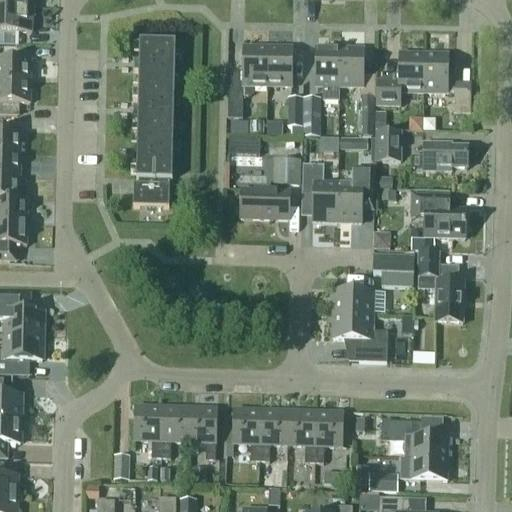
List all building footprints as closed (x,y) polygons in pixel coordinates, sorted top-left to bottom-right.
[(0,0),(0,9),(32,11),(32,0),(0,0)] [(0,9),(0,46),(16,47),(16,35),(31,35),(32,11),(0,9)] [(172,182),(175,44),(139,43),(139,62),(134,62),(134,72),(139,72),(138,107),(133,107),(133,118),(137,118),(137,153),(132,153),(132,163),(136,163),(136,182),(139,182),(139,187),(133,187),(133,210),(168,211),(169,182),(172,182)] [(254,88),(267,89),(268,51),(243,51),(242,93),(243,93),(243,99),(249,100),(254,94),(254,88)] [(268,51),(267,89),(292,89),(292,52),(268,51)] [(325,104),(339,104),(339,90),(340,53),(318,52),(317,89),(325,90),(325,104)] [(340,53),(339,90),(361,90),(362,53),(340,53)] [(423,95),(423,58),(399,58),(398,85),(375,84),(375,109),(400,110),(401,95),(423,95)] [(423,58),(423,95),(454,96),(454,117),(470,117),(471,85),(448,85),(448,58),(423,58)] [(0,83),(30,84),(31,62),(0,61),(0,83)] [(30,84),(0,83),(0,117),(17,118),(17,106),(30,106),(30,84)] [(228,121),(242,122),(243,99),(243,93),(242,93),(228,93),(228,121)] [(301,131),(302,100),(287,100),(287,130),(290,130),(290,137),(301,138),(301,131)] [(320,101),(302,100),(301,131),(320,131),(320,101)] [(361,102),(360,129),(362,128),(362,140),(372,140),(373,102),(361,102)] [(376,133),(386,133),(386,121),(376,121),(376,133)] [(261,137),(261,129),(249,129),(249,137),(261,137)] [(0,155),(20,156),(21,133),(0,132),(0,155)] [(375,135),(375,165),(400,165),(401,135),(375,135)] [(338,141),(338,149),(350,149),(350,141),(338,141)] [(259,159),(259,143),(228,142),(228,158),(259,159)] [(423,174),(451,175),(451,171),(467,172),(467,150),(451,150),(451,147),(423,146),(423,174)] [(0,178),(20,179),(20,156),(0,155),(0,178)] [(300,162),(284,162),(283,188),(299,188),(300,162)] [(312,224),(337,225),(338,188),(323,187),(323,168),(302,167),(301,197),(313,198),(312,224)] [(337,225),(361,226),(362,212),(373,212),(375,171),(353,171),(352,188),(338,188),(337,225)] [(19,202),(20,179),(0,178),(0,201),(19,202)] [(392,184),(378,184),(378,194),(392,194),(392,184)] [(241,193),(240,222),(288,223),(289,194),(241,193)] [(394,194),(382,194),(382,202),(394,202),(394,194)] [(433,242),(464,243),(465,213),(448,212),(448,199),(411,197),(411,211),(411,223),(425,223),(424,241),(433,242)] [(0,224),(27,226),(27,202),(19,202),(0,201),(0,224)] [(0,264),(10,265),(16,265),(16,249),(26,249),(27,226),(0,224),(0,264)] [(376,251),(393,251),(393,234),(376,234),(376,251)] [(418,256),(418,280),(417,293),(435,293),(434,326),(462,327),(464,285),(437,284),(438,256),(418,256)] [(372,277),(381,277),(381,289),(406,290),(407,278),(412,278),(413,258),(373,257),(372,277)] [(380,293),(379,314),(388,314),(389,294),(380,293)] [(335,294),(334,318),(371,320),(372,295),(335,294)] [(0,323),(5,324),(5,338),(42,339),(43,314),(30,314),(30,298),(0,297),(0,323)] [(371,320),(334,318),(333,343),(359,344),(358,366),(386,367),(387,335),(371,335),(371,320)] [(42,339),(5,338),(5,353),(0,353),(0,378),(15,379),(15,363),(42,364),(42,339)] [(0,421),(20,423),(21,398),(11,398),(3,397),(3,382),(0,381),(0,421)] [(151,462),(160,462),(161,410),(134,409),(133,444),(151,445),(151,462)] [(170,445),(189,446),(190,411),(161,410),(160,462),(170,462),(170,445)] [(190,411),(189,446),(206,446),(205,463),(215,464),(215,447),(216,447),(217,412),(190,411)] [(250,465),(259,465),(261,413),(233,412),(232,447),(250,448),(250,465)] [(269,448),(287,449),(288,414),(261,413),(259,465),(269,465),(269,448)] [(304,467),(314,467),(315,415),(288,414),(287,449),(305,449),(304,467)] [(342,451),(343,415),(315,415),(314,467),(323,467),(324,450),(342,451)] [(20,423),(0,422),(0,462),(7,463),(7,447),(20,447),(20,423)] [(365,422),(356,422),(355,435),(364,435),(365,422)] [(405,442),(404,461),(447,462),(448,440),(419,439),(419,426),(390,425),(390,441),(405,442)] [(113,483),(128,483),(129,459),(113,458),(113,483)] [(447,462),(404,461),(399,461),(399,484),(410,484),(447,485),(447,462)] [(356,490),(368,490),(369,471),(357,470),(356,490)] [(157,485),(157,471),(148,471),(148,485),(157,485)] [(160,484),(168,484),(169,472),(161,472),(160,484)] [(324,475),(323,487),(345,488),(346,476),(324,475)] [(369,476),(368,494),(396,495),(397,477),(369,476)] [(0,500),(18,500),(19,479),(0,478),(0,500)] [(273,478),(273,489),(284,489),(284,478),(273,478)] [(86,490),(86,500),(98,500),(98,490),(86,490)] [(345,498),(332,497),(331,507),(345,508),(345,498)] [(18,511),(18,500),(0,500),(0,511),(18,511)] [(174,511),(175,502),(159,501),(158,511),(174,511)] [(405,511),(405,502),(379,501),(379,511),(405,511)] [(179,511),(196,511),(196,502),(179,502),(179,511)]
